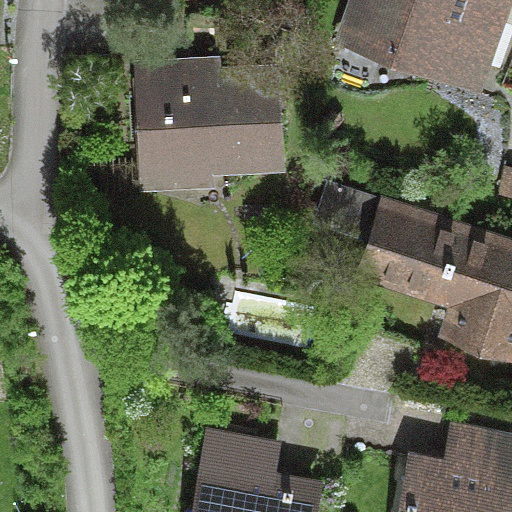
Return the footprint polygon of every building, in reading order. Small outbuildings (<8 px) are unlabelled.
[(502,0),(347,0),(334,41),(472,88),(502,0)] [(275,48),(131,55),(137,183),(209,179),(215,167),(281,164),(275,48)] [(511,170),(507,169),(501,190),(511,193),(511,170)] [(511,243),(332,186),(313,243),(353,256),(348,270),(444,301),(435,329),(511,353),(511,243)] [(437,455),(401,449),(389,511),(498,511),(511,437),(511,431),(443,419),(437,455)] [(278,441),(201,428),(185,511),(306,511),(312,476),(273,469),(278,441)]
